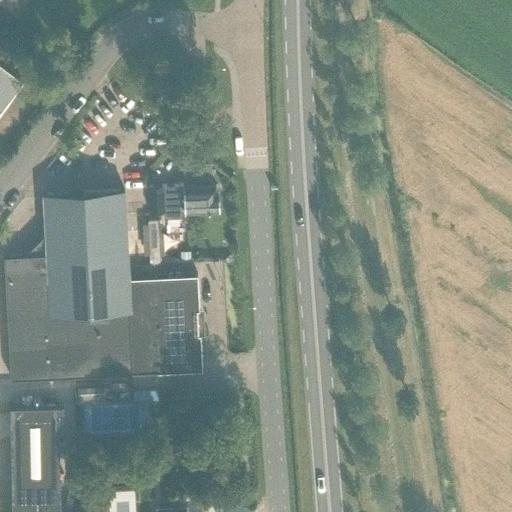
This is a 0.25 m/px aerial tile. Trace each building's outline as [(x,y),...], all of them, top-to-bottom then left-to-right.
[(0,106),(21,79),(0,63),(0,106)] [(211,163),(184,164),(184,180),(211,179),(211,163)] [(215,183),(149,186),(149,211),(163,211),(164,217),(185,216),(185,210),(218,209),(217,191),(215,191),(215,183)] [(46,254),(4,256),(10,379),(202,370),(200,334),(198,334),(197,310),(199,310),(197,274),(128,277),(123,189),(43,194),(46,254)] [(159,214),(144,214),(145,253),(161,253),(159,214)] [(59,511),(60,506),(57,506),(57,489),(59,489),(58,405),(10,406),(11,490),(14,490),(14,507),(12,507),(11,511),(59,511)]
